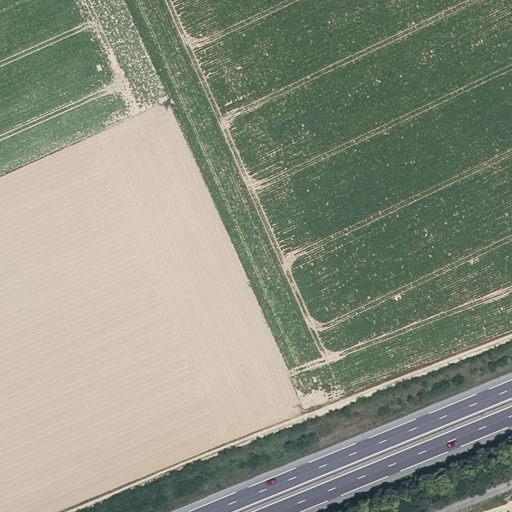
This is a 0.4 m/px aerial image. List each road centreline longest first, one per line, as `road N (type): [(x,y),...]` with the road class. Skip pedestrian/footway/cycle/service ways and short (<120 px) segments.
road 1 (track): [(511,338),(73,511)]
road 2 (trunk): [(511,387),(208,511)]
road 3 (trunk): [(271,511),(511,414)]
